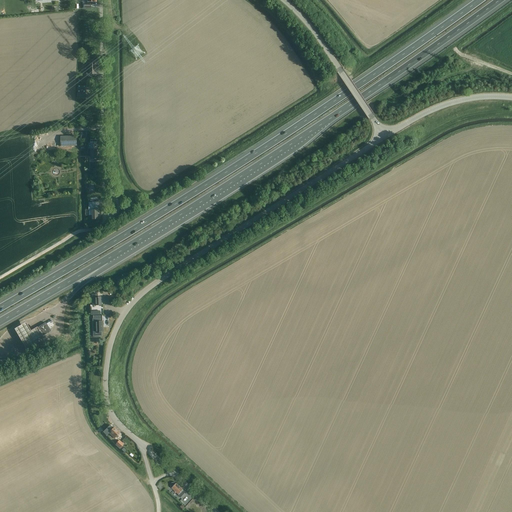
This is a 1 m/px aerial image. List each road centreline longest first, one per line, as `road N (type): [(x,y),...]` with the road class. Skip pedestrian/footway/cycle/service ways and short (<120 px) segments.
road 1 (motorway): [(479,0),(265,146),(0,308)]
road 2 (motorway): [(106,259),(499,0)]
road 3 (unclassified): [(124,312),(158,279),(383,137)]
road 4 (unclassified): [(215,511),(108,411),(106,357),(124,312)]
road 5 (residential): [(102,175),(100,0)]
road 6 (unclassified): [(383,137),(316,34),(283,0)]
road 7 (unclassified): [(383,137),(440,106),(511,98)]
road 8 (motorway): [(0,321),(106,259)]
road 9 (track): [(0,278),(104,218)]
